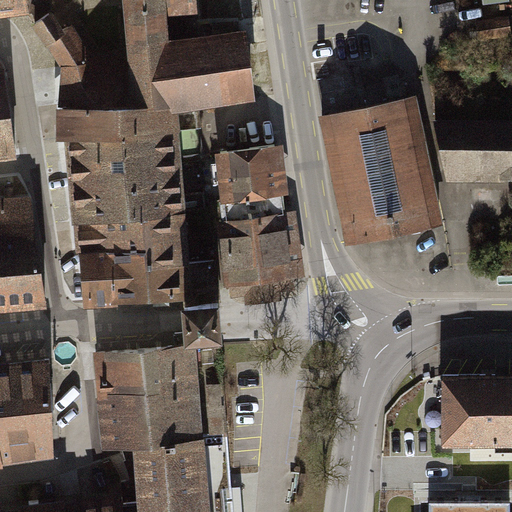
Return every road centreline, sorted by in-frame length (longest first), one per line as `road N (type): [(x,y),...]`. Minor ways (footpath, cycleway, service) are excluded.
road 1 (secondary): [(384,346),(342,298),(328,265),(284,0)]
road 2 (residential): [(0,486),(77,479),(94,462),(87,330)]
road 3 (residential): [(302,315),(87,330)]
road 4 (secondary): [(348,511),(362,398),(384,346)]
road 5 (residential): [(87,330),(53,174)]
road 6 (residential): [(53,174),(28,42)]
road 7 (tertiary): [(511,317),(418,326),(384,346)]
